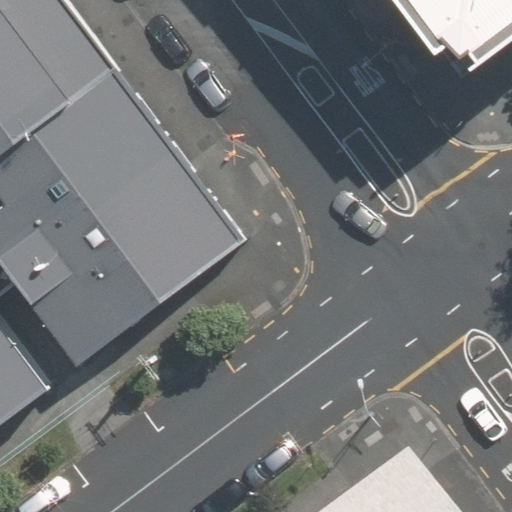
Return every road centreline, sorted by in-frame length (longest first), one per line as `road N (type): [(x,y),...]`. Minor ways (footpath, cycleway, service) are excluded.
road 1 (tertiary): [(386,293),(105,511)]
road 2 (residential): [(386,293),(282,126),(242,0)]
road 3 (residential): [(263,0),(358,68),(470,230)]
road 4 (residential): [(511,447),(479,422),(386,293)]
